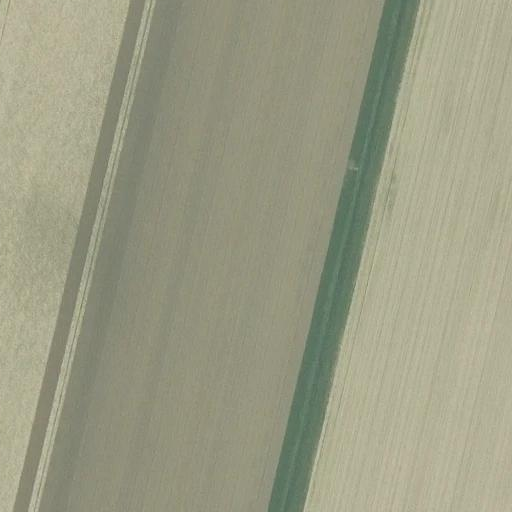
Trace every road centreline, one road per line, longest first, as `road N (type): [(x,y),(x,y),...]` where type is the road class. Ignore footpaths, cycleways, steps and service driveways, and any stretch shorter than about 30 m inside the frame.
road 1 (track): [(391,0),(273,511)]
road 2 (track): [(293,511),(411,0)]
